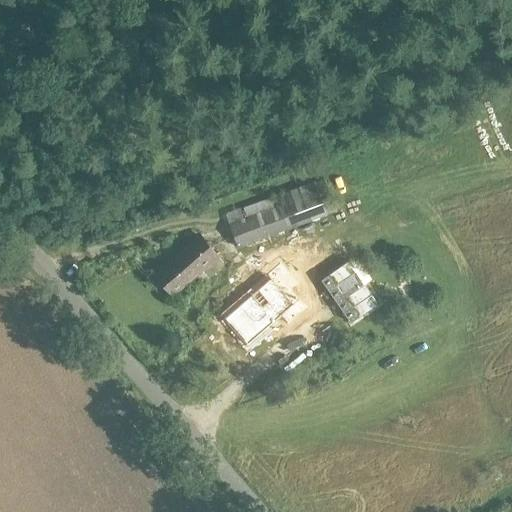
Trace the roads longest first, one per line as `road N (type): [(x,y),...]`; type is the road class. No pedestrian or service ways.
road 1 (tertiary): [(264,511),(0,212)]
road 2 (track): [(139,0),(58,277)]
